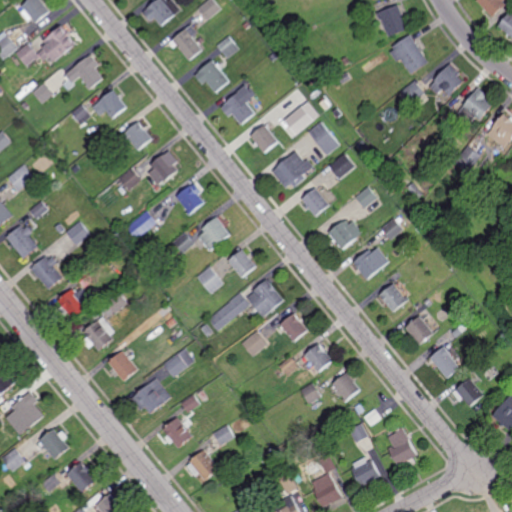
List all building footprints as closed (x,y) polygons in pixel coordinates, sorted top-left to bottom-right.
[(37,23),(25,6),(32,0),(42,0),(51,12),(37,23)] [(178,0),(185,8),(164,25),(161,21),(160,22),(158,20),(159,19),(157,16),(153,20),(146,11),(150,7),(150,6),(157,0),(178,0)] [(210,19),(200,7),(208,0),(217,0),(224,7),(210,19)] [(508,0),(506,2),(507,4),(493,17),(479,1),(480,0),(508,0)] [(409,28),(390,37),(382,19),(380,19),(377,13),(399,4),(409,28)] [(511,35),(500,25),(511,10),(511,35)] [(248,29),(244,25),(250,21),(253,25),(248,29)] [(198,40),(203,36),(207,40),(201,45),(205,49),(192,60),(183,49),(180,52),(171,41),(193,23),(200,32),(195,36),(198,40)] [(68,30),(70,29),(73,33),(71,35),(77,43),(56,60),(51,55),(45,60),(39,52),(46,47),(44,45),(51,39),(49,36),(63,24),(68,30)] [(5,60),(0,53),(0,34),(6,30),(20,48),(5,60)] [(430,62),(412,74),(402,58),(398,61),(391,51),(395,49),(393,46),(411,34),(430,62)] [(229,58),(219,45),(231,35),(242,48),(229,58)] [(28,66),(17,53),(29,42),(40,55),(28,66)] [(274,61),(270,56),(276,52),(279,57),(274,61)] [(106,78),(96,85),(98,87),(95,89),(94,88),(91,90),(87,85),(88,83),(83,76),(75,82),(76,84),(69,90),(64,83),(68,80),(65,77),(68,74),(67,73),(93,53),(101,64),(97,66),(106,78)] [(347,65),(343,60),(347,56),(351,62),(347,65)] [(219,63),(220,62),(223,65),(222,67),(233,80),(218,92),(208,81),(204,84),(197,75),(201,71),(201,70),(215,58),(219,63)] [(451,96),(450,95),(444,100),(431,87),(435,84),(433,82),(452,63),(461,73),(459,75),(465,81),(451,96)] [(343,84),(339,77),(349,71),(353,78),(343,84)] [(412,103),(403,91),(415,81),(425,93),(412,103)] [(44,103),(34,92),(46,82),(55,93),(44,103)] [(482,121),(477,117),(472,124),(459,113),(480,87),(498,101),(482,121)] [(120,95),(122,93),(125,97),(122,98),(129,107),(115,118),(109,110),(102,115),(94,106),(116,89),(120,95)] [(244,124),(234,113),(231,116),(224,107),(227,104),(227,103),(241,91),(258,112),(244,124)] [(29,110),(27,109),(26,110),(22,105),(26,101),(30,106),(31,108),(29,110)] [(83,124),(73,113),(84,104),(93,116),(83,124)] [(316,121),(304,106),(287,120),(299,135),(316,121)] [(337,120),(333,115),(335,112),(339,108),(344,113),(337,120)] [(511,118),(511,141),(508,147),(499,140),(498,141),(490,135),(506,113),(511,118)] [(322,122),(323,121),(342,144),(329,154),(311,131),(316,127),(314,125),(321,120),(322,122)] [(146,127),(147,126),(150,129),(148,130),(155,138),(141,150),(134,142),(130,145),(123,136),(141,121),(146,127)] [(268,125),(269,124),(271,127),(270,128),(282,141),(277,145),(278,145),(272,151),(270,150),(267,153),(265,150),(264,150),(261,147),(262,146),(261,145),(259,146),(256,143),(256,142),(253,138),(254,137),(253,135),(256,133),(255,132),(256,131),(257,132),(259,130),(258,129),(261,127),(262,128),(264,126),(263,125),(265,124),(266,125),(267,124),(268,125)] [(0,153),(0,133),(3,131),(13,143),(0,153)] [(357,142),(355,139),(361,134),(364,137),(357,142)] [(105,149),(101,145),(109,138),(113,143),(105,149)] [(351,147),(348,143),(353,139),(356,143),(351,147)] [(59,154),(55,149),(61,145),(64,150),(59,154)] [(469,173),(456,162),(470,145),(484,156),(469,173)] [(308,161),(310,158),(317,166),(306,175),(308,177),(297,187),(294,183),(290,187),(275,171),(299,150),(308,161)] [(175,156),(172,159),(181,170),(167,182),(165,180),(160,184),(151,172),(156,168),(153,164),(167,152),(169,154),(172,152),(175,156)] [(343,179),(331,166),(346,153),(358,166),(343,179)] [(363,166),(359,161),(364,157),(368,163),(363,166)] [(19,192),(9,178),(25,165),(36,179),(19,192)] [(130,190),(122,179),(134,169),(143,180),(130,190)] [(419,200),(408,188),(414,182),(425,194),(419,200)] [(204,191),(200,195),(206,202),(191,215),(188,212),(190,211),(178,197),(192,185),(193,186),(197,183),(204,191)] [(366,209),(357,197),(370,186),(379,198),(366,209)] [(318,216),(312,209),(310,210),(307,206),(309,205),(304,199),(318,187),(332,205),(318,216)] [(2,228),(0,225),(0,197),(16,216),(2,228)] [(41,219),(40,217),(38,218),(30,210),(42,200),(49,209),(42,215),(44,217),(41,219)] [(155,231),(153,229),(139,241),(128,228),(149,210),(159,223),(157,225),(160,228),(155,231)] [(212,252),(200,237),(206,232),(204,229),(219,217),(226,225),(225,225),(232,234),(212,252)] [(392,240),(382,229),(395,218),(404,230),(392,240)] [(78,245),(68,232),(82,221),(92,234),(78,245)] [(350,223),(348,225),(359,238),(354,242),(355,244),(352,246),(352,245),(346,250),(344,247),(343,248),(340,245),(341,244),(339,242),(337,243),(335,240),(336,239),(336,238),(335,238),(332,235),(332,234),(331,233),(345,221),(346,222),(348,221),(350,223)] [(62,234),(57,227),(61,224),(66,231),(62,234)] [(446,235),(440,230),(445,224),(451,229),(446,235)] [(25,229),(29,226),(30,228),(32,227),(34,229),(33,231),(34,232),(30,236),(33,239),(35,240),(34,241),(36,242),(37,243),(39,246),(35,250),(36,251),(35,252),(33,250),(31,253),(33,254),(31,256),(30,254),(26,258),(15,247),(14,248),(11,245),(14,243),(9,238),(22,225),(25,229)] [(432,239),(428,234),(435,228),(439,233),(432,239)] [(184,255),(184,254),(179,257),(171,247),(175,244),(174,243),(187,232),(197,244),(184,255)] [(391,262),(369,281),(362,273),(361,274),(358,270),(360,269),(355,263),(371,250),(374,253),(380,248),(391,262)] [(244,278),(235,267),(230,271),(227,268),(232,264),(230,261),(244,249),(258,266),(244,278)] [(55,266),(65,277),(50,289),(40,277),(39,278),(31,269),(47,256),(50,260),(54,257),(59,263),(55,266)] [(499,265),(498,257),(510,256),(510,264),(499,265)] [(213,294),(199,277),(212,266),(226,284),(213,294)] [(86,288),(77,277),(89,267),(98,278),(86,288)] [(146,280),(145,279),(142,282),(141,280),(143,278),(142,276),(147,272),(151,277),(146,280)] [(265,318),(249,298),(256,293),(254,291),(269,279),(286,300),(265,318)] [(400,287),(403,285),(412,295),(409,298),(411,300),(403,306),(404,307),(402,309),(401,308),(395,313),(392,310),(390,308),(389,305),(387,307),(384,304),(385,303),(381,298),(382,297),(381,296),(387,291),(386,290),(388,288),(389,289),(395,284),(396,285),(398,284),(400,287)] [(91,297),(83,304),(88,309),(75,320),(72,317),(71,317),(69,315),(70,314),(69,313),(65,316),(60,310),(64,306),(63,306),(62,306),(60,304),(61,303),(60,301),(74,289),(77,293),(84,288),(91,297)] [(420,301),(414,294),(419,290),(424,298),(420,301)] [(117,314),(108,303),(122,293),(130,303),(117,314)] [(252,305),(219,332),(210,320),(242,293),(252,305)] [(301,319),(303,318),(305,320),(303,322),(310,331),(296,342),(282,325),(296,314),(301,319)] [(101,351),(95,344),(91,347),(85,341),(89,338),(86,333),(104,317),(117,332),(112,336),(115,339),(101,351)] [(430,339),(431,340),(428,342),(427,341),(421,346),(415,338),(414,339),(411,336),(413,334),(408,328),(414,323),(413,322),(415,320),(416,321),(422,317),(436,334),(430,339)] [(209,337),(202,329),(208,324),(214,333),(209,337)] [(457,338),(453,334),(460,328),(464,333),(457,338)] [(255,357),(244,343),(258,331),(269,345),(255,357)] [(335,360),(328,366),(329,368),(328,369),(327,368),(321,373),(306,356),(321,344),(335,360)] [(462,368),(449,379),(436,363),(433,366),(429,361),(446,347),(453,356),(453,357),(462,368)] [(175,378),(165,365),(187,348),(196,361),(175,378)] [(129,357),(140,370),(126,382),(120,375),(117,377),(111,370),(114,368),(110,363),(124,351),(127,354),(132,349),(134,352),(129,357)] [(271,362),(266,357),(271,352),(276,357),(271,362)] [(288,376),(280,366),(292,356),(300,366),(288,376)] [(21,383),(6,395),(0,387),(0,367),(8,361),(18,374),(15,376),(21,383)] [(482,371),(479,368),(485,363),(488,366),(482,371)] [(346,403),(344,400),(346,398),(334,384),(350,372),(356,381),(355,382),(362,391),(346,403)] [(152,414),(146,407),(142,411),(132,399),(158,378),(173,398),(152,414)] [(472,407),(465,399),(461,403),(454,393),(472,379),(486,396),(472,407)] [(312,405),(303,391),(315,383),(324,398),(312,405)] [(206,401),(205,400),(203,402),(198,394),(204,390),(209,398),(208,398),(209,399),(206,401)] [(45,416),(33,428),(22,416),(18,420),(14,416),(19,412),(15,407),(31,392),(39,401),(35,405),(45,416)] [(190,414),(183,404),(195,395),(202,404),(190,414)] [(511,430),(511,432),(505,427),(504,429),(500,426),(502,423),(494,417),(511,395),(511,430)] [(372,427),(365,417),(377,409),(383,419),(372,427)] [(180,449),(174,441),(171,444),(166,438),(169,435),(165,430),(180,418),(195,437),(180,449)] [(358,443),(351,430),(363,424),(369,437),(358,443)] [(222,446),(215,434),(229,426),(236,438),(222,446)] [(397,432),(404,428),(419,456),(414,459),(417,463),(410,467),(407,462),(399,467),(389,449),(393,447),(395,449),(396,448),(391,438),(392,438),(388,431),(395,428),(397,432)] [(60,435),(63,431),(69,437),(65,441),(71,448),(56,460),(53,456),(48,460),(40,450),(45,447),(40,442),(55,429),(60,435)] [(15,472),(5,459),(18,448),(28,462),(15,472)] [(207,481),(201,474),(197,477),(188,467),(192,463),(191,462),(204,450),(221,469),(207,481)] [(328,474),(321,460),(330,455),(338,469),(328,474)] [(368,463),(373,460),(382,477),(363,487),(353,469),(356,467),(354,464),(365,458),(368,463)] [(87,468),(91,465),(97,472),(93,475),(99,482),(91,488),(92,489),(90,491),(89,489),(84,494),(68,475),(83,463),(87,468)] [(290,477),(291,476),(298,489),(288,495),(280,482),(282,481),(279,476),(287,471),(290,477)] [(325,509),(315,490),(317,489),(314,483),(331,473),(344,498),(325,509)] [(51,493),(44,484),(55,474),(63,483),(51,493)] [(233,485),(228,478),(233,475),(238,481),(233,485)] [(128,511),(103,511),(102,510),(101,511),(101,510),(98,506),(113,494),(128,511)] [(276,511),(279,510),(276,505),(292,496),(300,511),(276,511)]
